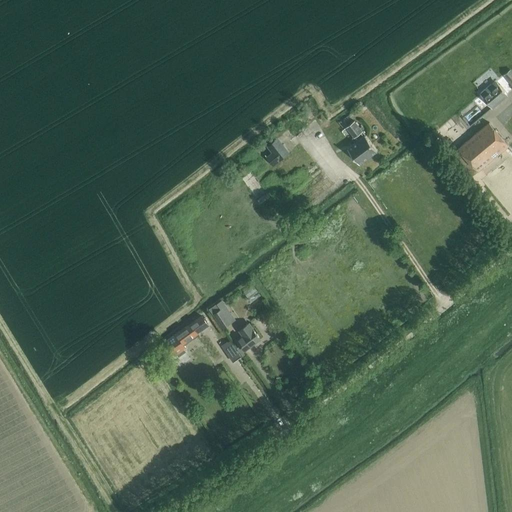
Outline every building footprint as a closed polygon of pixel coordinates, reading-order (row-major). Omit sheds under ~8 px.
[(492,107),(507,94),(497,82),(482,94),(492,107)] [(360,163),(377,150),(354,120),(346,126),(354,136),(352,138),(355,142),(347,147),(360,163)] [(482,128),(449,155),(462,170),(468,178),(478,170),(509,145),(489,122),(482,128)] [(271,152),(266,156),(274,165),(290,152),(278,136),(266,145),(271,152)] [(225,186),(230,178),(223,174),(219,183),(225,186)] [(223,328),(231,321),(222,307),(213,313),(223,328)] [(166,342),(161,345),(167,352),(171,349),(175,354),(177,353),(178,355),(185,350),(183,348),(186,347),(183,343),(192,337),(193,339),(194,339),(193,339),(197,336),(196,334),(198,333),(197,331),(207,324),(201,315),(191,323),(172,336),(165,341),(166,342)] [(244,349),(259,337),(249,323),(240,329),(244,335),(237,340),(244,349)] [(192,347),(186,352),(190,358),(197,353),(192,347)]
